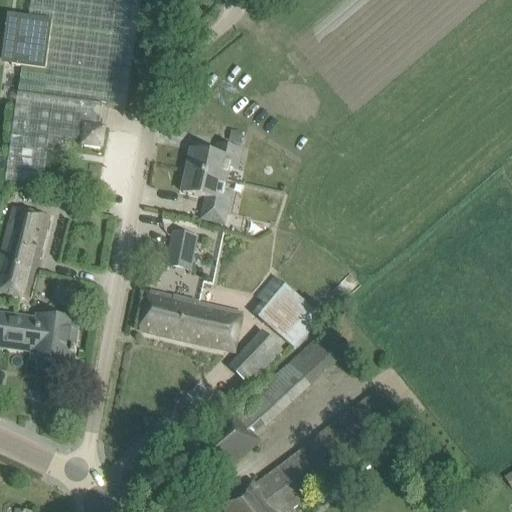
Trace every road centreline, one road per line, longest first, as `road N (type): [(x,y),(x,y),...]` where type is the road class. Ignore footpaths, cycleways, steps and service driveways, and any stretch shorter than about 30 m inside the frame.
road 1 (residential): [(86,481),(151,114)]
road 2 (unknown): [(104,497),(237,366)]
road 3 (track): [(151,114),(178,62),(248,0)]
